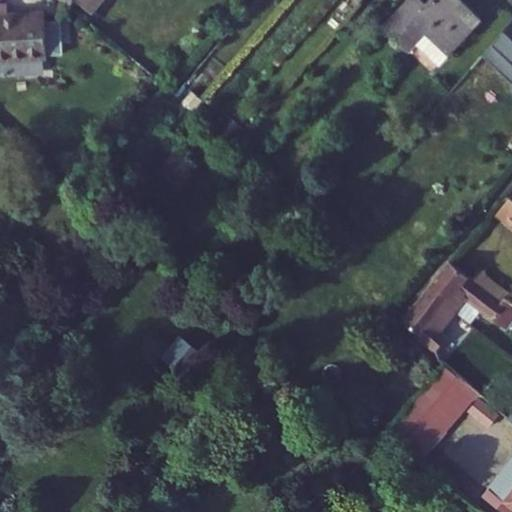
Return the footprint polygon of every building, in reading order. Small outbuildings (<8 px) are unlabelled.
[(104,0),(72,0),(91,16),(104,0)] [(416,0),(409,0),(384,26),(410,50),(418,43),(439,63),(477,24),(457,5),(462,1),(461,0),(430,0),(424,7),(416,0)] [(0,7),(0,61),(47,59),(46,46),(45,26),(44,13),(8,15),(7,7),(0,7)] [(511,21),(492,43),(511,61),(511,21)] [(60,25),(45,26),(46,46),(61,45),(60,25)] [(196,169),(179,154),(162,172),(179,187),(196,169)] [(511,196),(498,213),(511,224),(511,196)] [(453,263),(406,320),(422,334),(420,337),(436,351),(441,360),(484,396),(498,380),(443,334),(444,325),(467,297),(509,325),(511,321),(511,300),(507,297),(504,301),(453,263)] [(183,341),(169,358),(187,373),(202,356),(183,341)] [(511,460),(489,491),(511,508),(511,460)]
